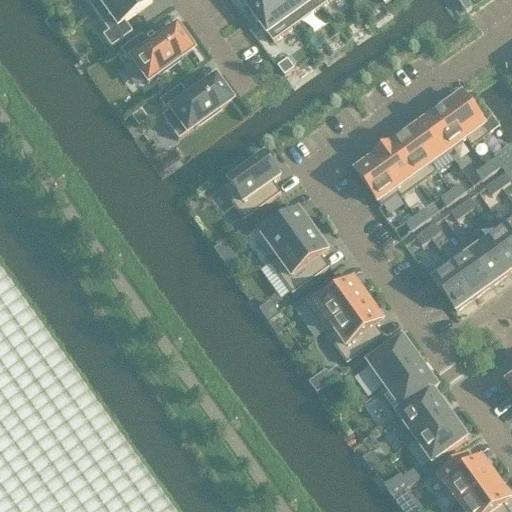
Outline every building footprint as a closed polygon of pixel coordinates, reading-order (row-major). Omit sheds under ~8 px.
[(82,0),(94,15),(115,0),(82,0)] [(115,0),(94,15),(108,35),(102,39),(110,50),(131,35),(124,25),(151,5),(150,3),(152,2),(150,0),(115,0)] [(273,45),(298,28),(278,0),(246,0),(243,2),(273,45)] [(278,0),(298,28),(322,11),(314,0),(278,0)] [(314,0),(322,11),(336,0),(314,0)] [(183,60),(191,54),(189,50),(188,47),(187,48),(179,37),(180,37),(178,34),(178,35),(175,31),(149,50),(140,38),(120,53),(129,66),(131,64),(147,86),(155,80),(155,81),(159,79),(158,78),(180,63),(184,61),(183,60)] [(278,69),(285,79),(294,72),(288,62),(278,69)] [(226,99),(218,88),(219,88),(217,85),(217,86),(214,82),(188,101),(179,89),(159,104),(167,115),(161,120),(178,143),(194,131),(194,132),(198,129),(197,129),(219,114),(223,112),(222,111),(230,105),(228,101),(227,98),(226,99)] [(491,138),(463,99),(445,112),(467,143),(466,144),(472,152),(491,138)] [(147,122),(141,112),(131,119),(138,129),(147,122)] [(449,156),(466,144),(467,143),(445,112),(427,125),(449,156)] [(409,137),(432,169),(433,168),(449,156),(427,125),(409,137)] [(432,169),(409,137),(393,149),(392,150),(420,189),(438,176),(433,168),(432,169)] [(420,189),(392,150),(374,162),(400,198),(399,198),(402,202),(420,189)] [(265,160),(221,191),(244,224),(281,197),(274,186),(280,182),(265,160)] [(381,211),(399,198),(400,198),(374,162),(373,163),(356,176),(381,211)] [(496,163),(486,170),(492,178),(502,171),(496,163)] [(482,185),(492,178),(486,170),(476,177),(482,185)] [(506,177),(496,184),(502,192),(511,186),(506,177)] [(492,200),(502,192),(496,184),(486,191),(492,200)] [(461,188),(451,195),(457,203),(466,196),(461,188)] [(447,210),(457,203),(451,195),(441,202),(447,210)] [(471,203),(461,210),(467,218),(477,211),(471,203)] [(256,230),(277,260),(278,261),(314,235),(299,215),(293,220),(285,209),(256,230)] [(457,225),(467,218),(461,210),(451,217),(457,225)] [(425,213),(416,220),(422,228),(431,221),(425,213)] [(511,216),(499,226),(504,234),(505,234),(511,243),(511,216)] [(412,235),(422,228),(416,220),(406,227),(412,235)] [(436,228),(426,235),(432,243),(442,236),(436,228)] [(511,243),(505,234),(504,234),(487,246),(510,277),(511,275),(511,243)] [(330,271),(322,260),(329,256),(314,235),(278,261),(277,260),(270,266),(292,298),(330,271)] [(422,250),(432,243),(426,235),(416,242),(422,250)] [(225,245),(215,253),(221,262),(232,255),(225,245)] [(487,246),(471,258),(470,259),(492,290),(510,277),(487,246)] [(492,290),(470,259),(471,258),(465,250),(464,251),(447,263),(475,302),(492,290)] [(456,316),(475,302),(447,263),(428,277),(456,316)] [(171,511),(0,273),(0,511),(171,511)] [(303,305),(325,336),(369,305),(354,285),(348,289),(340,279),(303,305)] [(270,305),(259,313),(267,323),(277,316),(270,305)] [(383,325),(369,305),(325,336),(347,367),(384,341),(377,330),(383,325)] [(370,369),(385,391),(386,392),(420,367),(404,344),(405,344),(403,341),(401,343),(401,344),(370,366),(370,365),(367,367),(369,370),(370,369)] [(398,419),(433,394),(433,395),(436,393),(439,391),(437,389),(420,367),(386,392),(385,391),(377,396),(396,422),(398,420),(398,421),(399,420),(398,419)] [(337,370),(328,376),(333,384),(343,378),(337,370)] [(450,418),(433,395),(433,394),(398,419),(399,420),(415,443),(450,418)] [(466,440),(450,418),(415,443),(431,465),(432,468),(435,466),(465,444),(466,444),(468,442),(466,440)] [(438,478),(461,509),(496,483),(482,463),(475,468),(468,457),(438,478)] [(414,474),(404,481),(410,490),(420,483),(414,474)] [(511,504),(496,483),(461,509),(462,511),(507,511),(504,508),(511,504)] [(407,493),(394,503),(396,506),(409,496),(407,493)]
